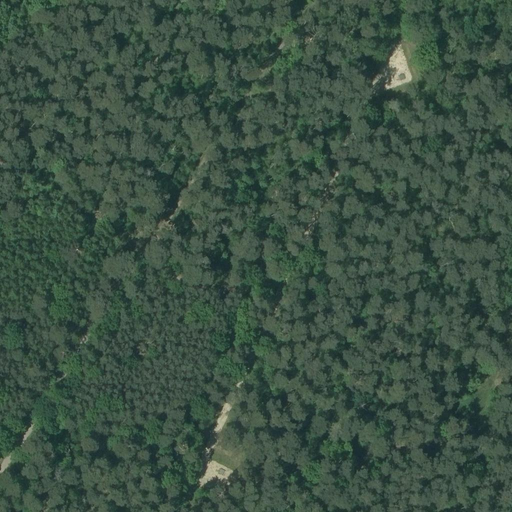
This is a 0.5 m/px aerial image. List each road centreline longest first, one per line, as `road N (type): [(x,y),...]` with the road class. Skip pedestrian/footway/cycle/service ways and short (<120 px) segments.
road 1 (track): [(390,47),(188,491)]
road 2 (track): [(342,464),(479,437),(484,456),(474,511)]
